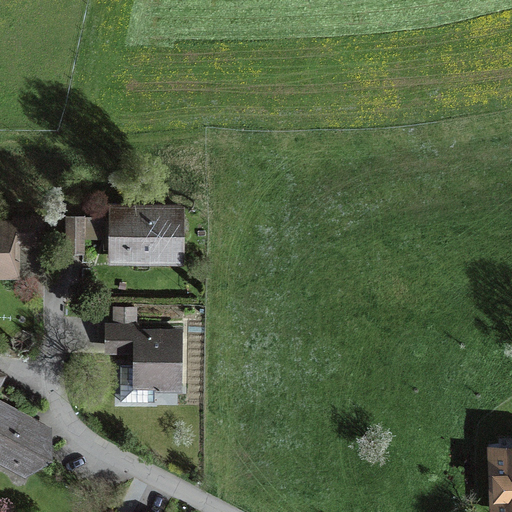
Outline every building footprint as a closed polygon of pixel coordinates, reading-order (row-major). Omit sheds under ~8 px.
[(128,260),(180,260),(181,208),(129,207),(129,217),(112,217),(111,253),(128,253),(128,260)] [(67,251),(66,252),(83,253),(83,251),(82,251),(82,216),(66,216),(67,218),(67,251)] [(0,224),(0,272),(14,273),(14,244),(42,244),(42,217),(14,217),(14,225),(0,224)] [(115,306),(114,318),(135,318),(135,307),(115,306)] [(107,346),(136,346),(135,365),(120,365),(119,401),(154,402),(155,380),(179,380),(180,331),(137,331),(137,325),(107,325),(107,346)] [(0,457),(3,452),(19,460),(18,463),(30,469),(49,457),(41,452),(43,447),(24,419),(23,422),(0,410),(0,405),(9,388),(0,382),(0,457)] [(511,511),(511,450),(498,451),(500,511),(511,511)]
